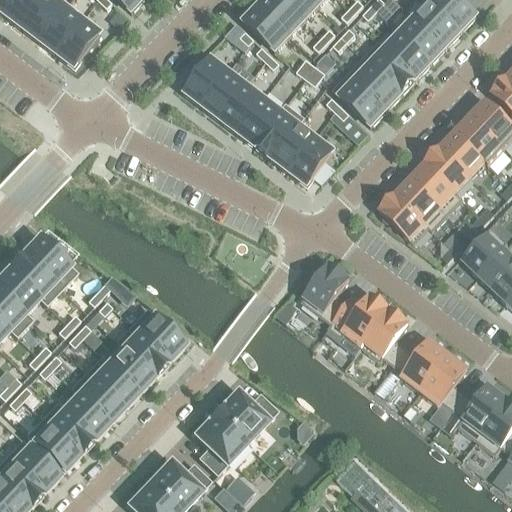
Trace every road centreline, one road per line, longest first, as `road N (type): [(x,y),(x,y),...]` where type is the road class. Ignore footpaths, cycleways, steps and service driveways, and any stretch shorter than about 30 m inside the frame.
road 1 (residential): [(74,511),(205,374),(319,234)]
road 2 (residential): [(319,234),(511,29)]
road 3 (residential): [(319,234),(86,125)]
road 4 (residential): [(319,234),(511,377)]
road 5 (residential): [(212,0),(86,125)]
road 6 (residential): [(86,125),(0,215)]
